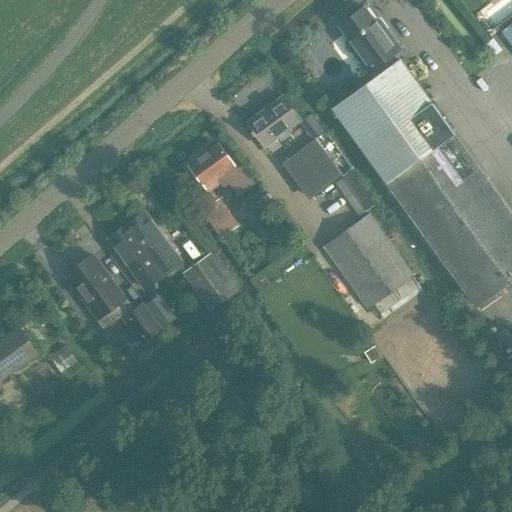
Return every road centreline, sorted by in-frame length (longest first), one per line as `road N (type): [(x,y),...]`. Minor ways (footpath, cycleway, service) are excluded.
road 1 (tertiary): [(0,243),(278,0)]
road 2 (unknown): [(0,168),(184,0)]
road 3 (unknown): [(194,73),(312,209)]
